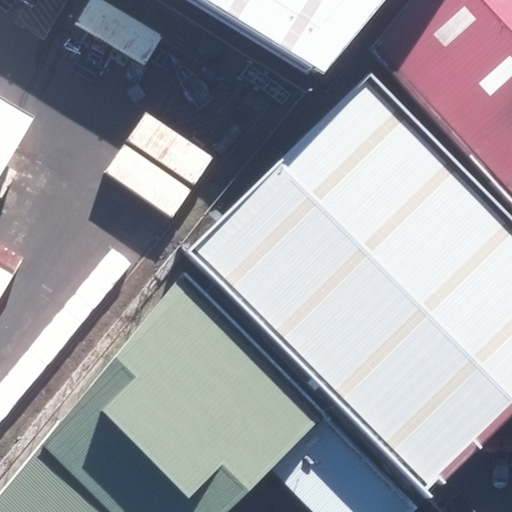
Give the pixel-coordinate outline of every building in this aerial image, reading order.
[(229,0),(344,69),(397,0),(229,0)] [(511,0),(417,0),(378,45),(511,182),(511,0)] [(0,223),(67,112),(0,72),(0,223)] [(511,245),(358,87),(175,264),(416,511),(455,511),(511,457),(511,245)] [(212,511),(295,432),(171,304),(77,394),(192,511),(212,511)]
